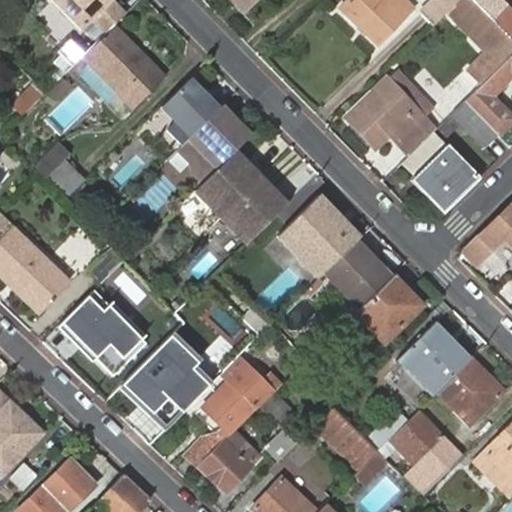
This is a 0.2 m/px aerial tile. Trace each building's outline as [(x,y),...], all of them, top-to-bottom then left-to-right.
[(108,0),(48,0),(77,30),(89,19),(102,33),(110,26),(122,14),(108,0)] [(229,0),(240,11),(250,0),(229,0)] [(399,0),(341,0),(336,6),(373,45),(409,10),(399,0)] [(428,0),(418,11),(431,25),(442,15),(456,0),(428,0)] [(511,50),(511,43),(510,42),(471,3),(468,0),(456,0),(447,9),(458,20),(453,26),(482,54),(464,72),(477,86),(511,50)] [(511,11),(503,3),(488,19),(510,42),(511,39),(511,11)] [(458,20),(447,9),(442,15),(453,26),(458,20)] [(159,77),(110,26),(102,33),(80,54),(79,55),(130,105),(159,77)] [(80,54),(66,39),(53,51),(68,66),(79,55),(80,54)] [(511,50),(477,86),(462,101),(494,134),(510,119),(489,98),(511,77),(511,50)] [(68,66),(66,68),(117,119),(130,105),(79,55),(68,66)] [(178,145),(215,109),(186,79),(158,107),(172,121),(163,130),(178,145)] [(20,112),(42,91),(31,81),(10,101),(20,112)] [(393,144),(418,119),(382,81),(342,121),(370,150),(385,135),(393,144)] [(494,134),(462,101),(448,114),(481,147),(494,134)] [(233,149),(248,134),(219,105),(215,109),(174,150),(187,162),(187,170),(199,182),(233,149)] [(406,156),(431,131),(418,119),(393,144),(406,156)] [(413,178),(443,209),(475,178),(444,146),(413,178)] [(233,149),(190,191),(218,218),(260,176),(233,149)] [(80,179),(52,151),(37,166),(65,195),(80,179)] [(133,207),(150,220),(176,189),(159,176),(133,207)] [(260,176),(218,218),(245,244),(287,202),(260,176)] [(511,197),(457,250),(472,264),(497,238),(511,252),(511,197)] [(12,229),(0,216),(0,276),(35,312),(66,283),(12,229)] [(287,224),(278,216),(261,233),(269,240),(287,224)] [(335,238),(315,217),(281,251),(301,271),(335,238)] [(353,240),(322,270),(358,307),(384,282),(365,262),(370,257),(353,240)] [(98,283),(123,258),(110,246),(86,270),(98,283)] [(389,276),(370,257),(365,262),(384,282),(389,276)] [(358,307),(352,313),(379,339),(415,303),(389,276),(384,282),(358,307)] [(94,290),(57,325),(85,354),(90,349),(113,373),(144,343),(140,339),(145,334),(111,300),(108,304),(94,290)] [(237,354),(255,336),(240,321),(210,351),(205,356),(206,357),(220,371),(237,354)] [(434,393),(468,358),(432,322),(393,360),(426,394),(431,390),(434,393)] [(176,367),(160,353),(124,391),(150,416),(206,357),(205,356),(210,351),(200,341),(176,367)] [(262,381),(237,354),(220,371),(217,374),(224,381),(201,404),(222,425),(230,434),(233,432),(258,406),(273,393),(281,384),(270,373),(262,381)] [(500,390),(468,358),(434,393),(466,425),(500,390)] [(42,433),(0,391),(0,477),(42,433)] [(308,429),(273,393),(258,406),(282,429),(295,442),(308,429)] [(381,447),(414,414),(406,405),(373,439),(381,447)] [(457,457),(414,414),(381,447),(403,470),(400,474),(420,494),(457,457)] [(230,434),(222,425),(214,432),(223,441),(230,434)] [(511,426),(485,452),(511,478),(511,426)] [(295,442),(282,429),(264,445),(278,459),(295,442)] [(185,455),(197,467),(223,441),(214,432),(207,433),(185,455)] [(259,458),(233,432),(230,434),(223,441),(197,467),(224,494),(259,458)] [(377,451),(370,458),(379,467),(386,460),(377,451)] [(379,467),(370,458),(354,474),(363,483),(379,467)] [(63,511),(91,482),(67,459),(27,502),(37,511),(63,511)] [(20,463),(6,478),(19,491),(34,476),(20,463)] [(137,511),(148,501),(120,473),(86,510),(87,511),(137,511)] [(315,511),(281,477),(251,509),(254,511),(315,511)]
